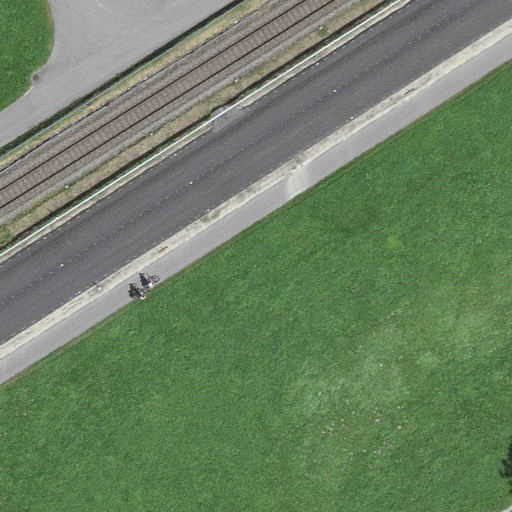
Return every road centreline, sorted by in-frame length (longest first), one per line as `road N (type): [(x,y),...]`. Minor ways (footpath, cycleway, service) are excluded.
road 1 (primary): [(471,0),(0,298)]
road 2 (unclassified): [(203,0),(0,134)]
